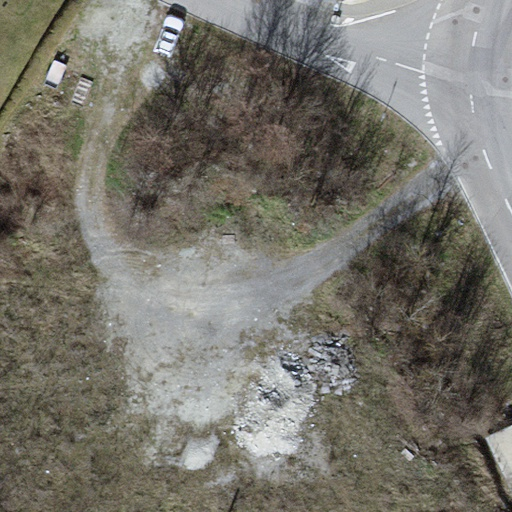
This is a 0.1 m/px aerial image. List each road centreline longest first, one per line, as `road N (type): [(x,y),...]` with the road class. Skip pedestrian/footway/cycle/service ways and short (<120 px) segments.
road 1 (residential): [(241,0),(458,90)]
road 2 (residential): [(458,90),(511,224)]
